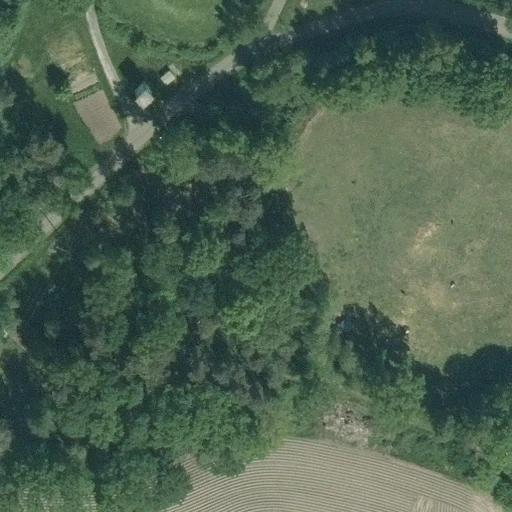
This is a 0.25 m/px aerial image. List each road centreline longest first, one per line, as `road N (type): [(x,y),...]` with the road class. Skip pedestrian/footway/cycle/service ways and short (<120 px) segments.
road 1 (unclassified): [(0,271),(242,60)]
road 2 (unclassified): [(242,60),(318,23),(436,9)]
road 3 (unknown): [(100,0),(143,141)]
